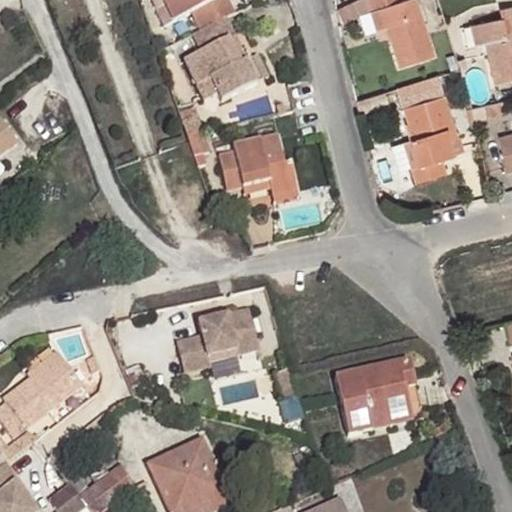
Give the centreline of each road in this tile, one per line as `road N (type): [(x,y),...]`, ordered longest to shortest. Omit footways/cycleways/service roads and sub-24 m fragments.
road 1 (residential): [(34,0),(107,190),(143,235),(210,274)]
road 2 (residential): [(506,511),(388,244)]
road 3 (residential): [(388,244),(349,180),(295,0)]
road 4 (residential): [(0,331),(41,309),(210,274)]
road 5 (residential): [(210,274),(388,244)]
road 6 (unclassified): [(388,244),(511,217)]
